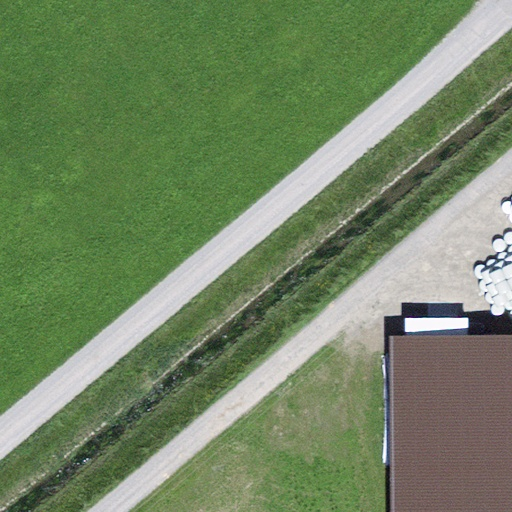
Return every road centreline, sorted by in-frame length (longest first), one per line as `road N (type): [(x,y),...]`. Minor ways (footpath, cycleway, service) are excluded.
road 1 (track): [(0,446),(511,4)]
road 2 (track): [(110,511),(511,171)]
